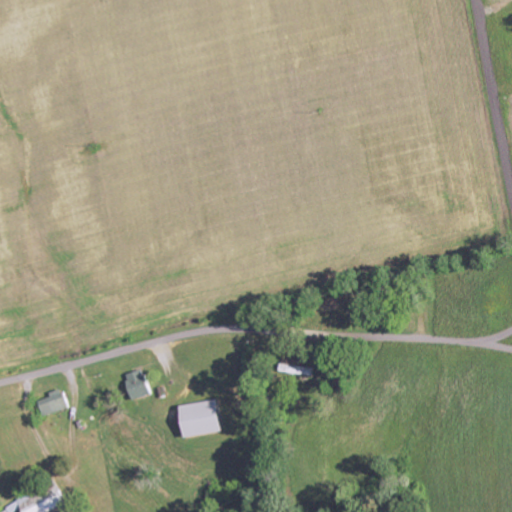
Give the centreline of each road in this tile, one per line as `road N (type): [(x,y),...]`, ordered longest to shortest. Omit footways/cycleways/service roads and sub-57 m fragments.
road 1 (residential): [(0,384),(167,340),(249,329),(511,349)]
road 2 (residential): [(475,0),(511,192),(503,336),(478,344)]
